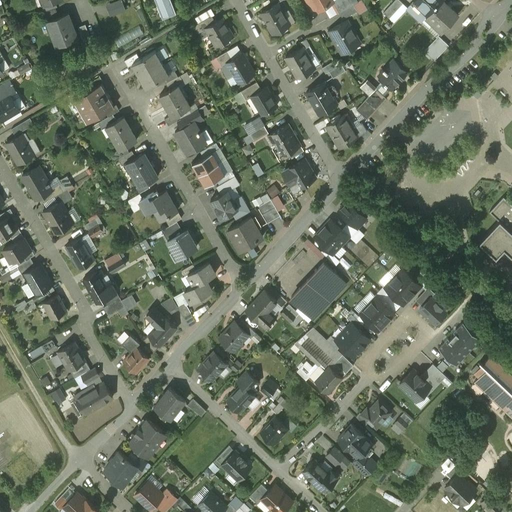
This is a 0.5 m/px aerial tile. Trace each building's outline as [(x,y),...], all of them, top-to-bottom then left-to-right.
[(177,11),(172,0),(156,0),(163,17),(177,11)] [(306,0),(307,1),(308,0),(311,0),(313,3),(312,5),(314,9),(317,9),(318,10),(333,2),(334,1),(333,0),(306,0)] [(358,0),(335,0),(334,1),(333,2),(339,12),(354,4),(358,1),(358,0)] [(400,0),(394,0),(384,12),(389,17),(403,3),(400,0)] [(413,0),(411,3),(412,3),(419,11),(418,12),(418,13),(414,17),(421,22),(426,16),(441,0),(413,0)] [(443,0),(441,0),(426,16),(442,31),(458,14),(443,0)] [(278,2),(261,12),(268,24),(268,25),(273,34),(290,24),(278,2)] [(403,3),(389,17),(394,22),(408,7),(403,3)] [(419,11),(412,3),(410,5),(410,8),(408,11),(414,17),(418,13),(418,12),(419,11)] [(354,4),(339,12),(343,18),(358,10),(354,4)] [(55,7),(45,11),(49,20),(58,16),(55,7)] [(49,20),(48,20),(57,45),(77,37),(68,12),(58,16),(49,20)] [(210,16),(194,25),(198,32),(205,28),(213,23),(210,16)] [(213,23),(205,28),(216,46),(233,35),(222,17),(213,23)] [(347,19),(328,30),(329,31),(331,29),(339,44),(337,45),(342,53),(352,47),(351,46),(359,41),(360,43),(360,42),(347,19)] [(86,24),(79,27),(84,41),(91,38),(86,24)] [(141,25),(116,38),(120,46),(145,33),(141,25)] [(439,35),(424,50),(434,60),(449,45),(439,35)] [(303,46),(285,56),(298,77),(315,67),(303,46)] [(140,59),(132,64),(139,75),(163,62),(156,50),(140,59)] [(228,50),(217,57),(222,66),(227,63),(227,62),(233,59),(228,50)] [(255,72),(243,52),(233,59),(227,62),(227,63),(238,82),(255,72)] [(137,53),(125,60),(128,66),(132,64),(140,59),(137,53)] [(0,73),(3,72),(2,71),(9,67),(3,56),(0,57),(0,73)] [(394,58),(385,68),(383,66),(382,67),(384,69),(379,75),(385,81),(384,81),(391,88),(407,71),(401,65),(394,58)] [(334,60),(322,67),(326,73),(329,70),(338,66),(334,60)] [(163,62),(139,75),(146,87),(162,77),(169,73),(163,62)] [(28,63),(19,68),(21,73),(31,68),(28,63)] [(342,63),(338,66),(329,70),(333,77),(346,69),(342,63)] [(169,73),(162,77),(166,83),(178,76),(174,70),(169,73)] [(100,76),(89,82),(92,87),(101,82),(102,83),(103,82),(100,75),(99,75),(100,76)] [(178,76),(166,83),(169,89),(178,84),(179,85),(184,82),(180,75),(178,76)] [(337,102),(325,80),(306,91),(319,113),(337,102)] [(257,81),(241,91),(246,99),(252,96),(251,96),(262,89),(257,81)] [(92,87),(74,98),(87,121),(106,111),(115,106),(114,105),(102,83),(101,82),(92,87)] [(169,89),(160,95),(171,115),(172,116),(179,113),(191,106),(179,85),(178,84),(169,89)] [(278,104),(267,86),(262,89),(251,96),(252,96),(262,114),(278,104)] [(376,87),(367,97),(376,109),(387,97),(376,87)] [(19,110),(9,93),(0,99),(0,116),(2,120),(19,110)] [(376,109),(367,97),(356,108),(367,118),(376,109)] [(115,106),(106,111),(109,116),(113,113),(119,110),(116,104),(114,105),(115,106)] [(181,118),(185,125),(194,120),(194,121),(203,116),(198,108),(181,118)] [(109,116),(98,122),(102,129),(107,126),(106,125),(116,119),(113,113),(109,116)] [(172,116),(171,115),(165,119),(168,125),(181,118),(179,113),(172,116)] [(344,113),(331,121),(332,121),(326,125),(332,134),(332,133),(340,145),(339,146),(339,147),(358,135),(353,127),(344,113)] [(116,119),(106,125),(107,126),(120,149),(126,145),(137,139),(124,115),(116,119)] [(30,117),(12,128),(15,136),(34,125),(30,117)] [(185,125),(175,131),(187,152),(202,143),(205,142),(201,135),(202,134),(201,132),(194,121),(194,120),(185,125)] [(362,122),(353,127),(358,135),(367,130),(362,122)] [(288,123),(269,134),(274,142),(275,142),(282,154),(281,155),(282,155),(301,144),(288,123)] [(264,125),(250,133),(255,140),(268,132),(264,125)] [(213,140),(207,129),(201,132),(202,134),(201,135),(205,142),(202,143),(204,146),(213,140)] [(35,155),(23,135),(7,144),(20,165),(35,155)] [(216,142),(211,144),(215,150),(220,147),(216,142)] [(211,144),(201,151),(204,156),(212,151),(213,151),(215,150),(211,144)] [(120,149),(110,154),(114,160),(118,158),(129,151),(126,145),(120,149)] [(129,151),(118,158),(122,165),(126,163),(126,162),(136,157),(132,150),(129,151)] [(204,156),(192,163),(195,168),(198,169),(200,173),(219,162),(213,151),(212,151),(204,156)] [(136,157),(126,162),(126,163),(140,186),(147,182),(158,175),(144,152),(136,157)] [(316,176),(305,156),(285,168),(286,168),(287,168),(295,183),(288,187),(294,198),(305,191),(301,185),(316,176)] [(219,162),(200,173),(203,177),(202,180),(205,185),(216,179),(225,174),(225,173),(219,162)] [(40,165),(22,176),(36,199),(41,196),(53,188),(49,181),(40,165)] [(235,175),(232,169),(227,172),(230,177),(234,175),(235,175)] [(225,174),(216,179),(219,184),(230,178),(230,177),(227,172),(225,173),(225,174)] [(239,184),(234,175),(230,177),(230,178),(235,186),(239,184)] [(56,176),(49,181),(53,188),(60,183),(56,176)] [(219,184),(217,185),(221,193),(227,189),(228,190),(234,186),(235,186),(230,178),(219,184)] [(147,182),(140,186),(136,187),(140,193),(150,187),(147,182)] [(60,183),(53,188),(41,196),(44,202),(54,196),(65,190),(61,183),(60,183)] [(267,187),(272,196),(281,191),(276,183),(267,187)] [(228,190),(227,189),(221,193),(211,199),(221,217),(232,211),(238,207),(233,200),(233,199),(240,196),(234,186),(228,190)] [(65,190),(54,196),(57,202),(61,200),(63,204),(73,197),(68,188),(65,190)] [(159,193),(149,199),(154,208),(161,219),(178,210),(173,201),(172,202),(166,190),(166,189),(159,193)] [(143,198),(139,201),(146,212),(154,208),(149,199),(159,193),(157,190),(143,198)] [(140,193),(132,197),(135,203),(139,201),(143,198),(140,193)] [(247,204),(242,195),(240,196),(233,200),(238,207),(232,211),(236,218),(249,210),(246,205),(247,204)] [(511,221),(511,203),(504,196),(490,211),(500,220),(511,230),(511,229),(508,226),(511,221)] [(271,198),(258,206),(267,222),(280,215),(271,198)] [(57,202),(43,211),(56,233),(74,222),(63,204),(61,200),(57,202)] [(348,200),(339,210),(357,227),(367,217),(348,200)] [(179,211),(170,216),(174,222),(182,217),(179,211)] [(11,214),(0,221),(0,237),(9,232),(18,226),(11,214)] [(252,216),(228,229),(240,249),(263,236),(252,216)] [(96,218),(86,224),(89,229),(99,223),(96,218)] [(331,219),(323,227),(341,244),(349,236),(331,219)] [(511,231),(511,230),(500,220),(480,242),(496,257),(504,248),(511,255),(511,231)] [(99,223),(89,229),(93,236),(103,230),(99,223)] [(18,226),(9,232),(12,237),(22,232),(18,226)] [(341,244),(323,227),(314,236),(333,253),(341,244)] [(187,228),(167,239),(177,256),(197,244),(187,228)] [(90,252),(81,236),(66,245),(76,261),(90,252)] [(25,237),(3,250),(10,262),(23,255),(32,249),(25,237)] [(32,249),(23,255),(26,260),(31,257),(35,254),(32,249)] [(119,251),(105,259),(112,272),(126,264),(119,251)] [(90,252),(76,261),(79,267),(94,258),(91,252),(90,252)] [(26,260),(17,265),(23,274),(25,273),(24,273),(36,266),(31,257),(26,260)] [(209,261),(196,269),(188,274),(194,284),(206,278),(216,272),(209,261)] [(346,282),(324,262),(291,296),(313,317),(346,282)] [(36,266),(24,273),(25,273),(29,281),(30,281),(37,292),(36,292),(36,293),(52,283),(41,263),(36,266)] [(193,263),(182,270),(185,275),(188,274),(196,269),(193,263)] [(394,277),(412,294),(421,285),(420,284),(414,278),(403,267),(394,277)] [(112,282),(106,285),(101,277),(105,275),(101,269),(97,271),(97,270),(83,279),(98,303),(104,299),(117,291),(112,282)] [(431,271),(427,275),(433,281),(437,276),(431,271)] [(414,278),(420,284),(425,278),(419,272),(414,278)] [(433,281),(427,275),(425,278),(420,284),(421,285),(425,289),(428,286),(433,281)] [(412,294),(394,277),(385,287),(389,290),(397,298),(403,304),(412,294)] [(206,278),(194,284),(185,290),(191,301),(213,289),(206,278)] [(379,290),(385,295),(388,291),(382,286),(379,290)] [(418,297),(424,303),(431,296),(435,292),(428,286),(425,289),(418,297)] [(265,289),(246,309),(265,327),(272,320),(274,318),(273,318),(275,315),(275,314),(280,309),(274,304),(277,301),(265,289)] [(388,291),(385,295),(393,302),(397,298),(389,290),(388,291)] [(117,291),(104,299),(107,304),(120,296),(117,291)] [(58,294),(43,302),(52,318),(67,310),(58,294)] [(377,295),(368,304),(387,321),(395,312),(389,307),(381,299),(377,295)] [(382,298),(381,299),(389,307),(393,302),(385,295),(382,298)] [(107,304),(104,306),(109,315),(119,309),(125,306),(120,296),(107,304)] [(172,296),(161,302),(172,313),(179,308),(177,306),(177,305),(172,296)] [(424,303),(420,308),(435,323),(446,310),(431,296),(424,303)] [(177,305),(177,306),(179,308),(184,317),(191,313),(184,301),(177,305)] [(35,302),(24,309),(27,313),(37,307),(35,302)] [(387,321),(368,304),(360,313),(367,319),(376,327),(378,330),(387,321)] [(125,306),(119,309),(123,316),(129,312),(125,306)] [(165,316),(154,306),(146,315),(156,324),(148,334),(160,345),(177,327),(165,316)] [(296,315),(286,306),(280,312),(291,321),(296,315)] [(376,327),(367,319),(363,323),(371,331),(376,327)] [(235,321),(220,337),(233,350),(236,346),(243,346),(243,339),(248,334),(249,333),(246,331),(235,321)] [(352,321),(344,330),(362,347),(370,339),(352,321)] [(455,333),(452,336),(469,351),(481,338),(477,334),(480,331),(474,326),(472,329),(463,321),(453,331),(455,333)] [(256,332),(250,326),(246,331),(249,333),(248,334),(251,337),(256,332)] [(362,347),(344,330),(335,339),(354,356),(362,347)] [(140,342),(130,333),(130,334),(131,335),(124,343),(122,342),(122,343),(131,351),(123,360),(136,371),(149,357),(137,345),(140,342)] [(160,345),(148,334),(144,339),(154,351),(160,345)] [(469,351),(452,336),(450,338),(448,337),(438,347),(447,355),(444,358),(450,363),(452,360),(457,364),(469,351)] [(52,338),(42,345),(46,351),(56,345),(52,338)] [(74,341),(58,350),(58,351),(59,351),(65,361),(69,369),(70,369),(86,360),(85,359),(79,349),(74,341)] [(214,350),(199,366),(205,372),(204,376),(208,380),(212,378),(227,363),(214,350)] [(354,364),(343,353),(335,362),(346,372),(354,364)] [(511,374),(491,354),(483,363),(480,361),(480,362),(482,364),(474,373),(478,377),(474,381),(475,382),(477,381),(485,389),(484,390),(484,391),(483,392),(490,399),(493,397),(501,404),(500,405),(504,409),(511,416),(511,374)] [(437,363),(443,369),(449,363),(443,357),(437,363)] [(86,360),(70,369),(75,377),(90,368),(86,360)] [(433,362),(420,375),(430,385),(433,388),(446,375),(433,362)] [(342,376),(330,365),(315,380),(328,392),(335,385),(334,385),(342,376)] [(96,367),(82,375),(86,382),(100,374),(96,367)] [(413,369),(400,383),(417,399),(424,392),(427,395),(433,388),(430,385),(420,375),(413,369)] [(259,382),(246,370),(238,379),(242,383),(250,391),(259,382)] [(279,386),(270,378),(267,381),(276,389),(279,386)] [(104,380),(92,388),(90,385),(75,394),(85,412),(113,396),(104,380)] [(267,381),(261,388),(270,396),(276,389),(267,381)] [(250,391),(242,383),(227,398),(240,411),(255,395),(250,391)] [(51,391),(57,402),(67,396),(61,385),(51,391)] [(185,399),(169,387),(155,405),(171,417),(185,399)] [(207,410),(194,397),(188,404),(202,415),(207,410)] [(379,398),(369,408),(367,406),(361,412),(361,413),(369,420),(376,427),(392,410),(379,398)] [(280,401),(275,407),(279,411),(285,405),(282,403),(280,401)] [(369,420),(361,413),(361,412),(360,411),(356,415),(365,424),(369,420)] [(412,419),(404,411),(400,416),(408,424),(412,419)] [(286,424),(276,415),(260,430),(273,443),(275,441),(275,442),(280,437),(279,437),(289,427),(292,423),(289,420),(286,424)] [(408,424),(400,416),(395,421),(403,429),(408,424)] [(166,432),(147,417),(140,426),(139,426),(136,431),(137,431),(130,440),(149,455),(166,432)] [(372,442),(351,423),(338,437),(358,456),(362,452),(367,448),(372,442)] [(229,444),(221,452),(227,458),(235,449),(229,444)] [(247,460),(236,449),(235,449),(227,458),(222,463),(231,471),(233,471),(239,477),(252,464),(251,464),(251,460),(250,460),(247,460)] [(128,456),(119,450),(105,469),(114,476),(113,477),(123,484),(136,468),(138,464),(128,456)] [(147,461),(133,450),(128,456),(138,464),(136,468),(140,471),(147,461)] [(332,450),(326,455),(335,464),(341,459),(332,450)] [(221,452),(216,458),(222,463),(227,458),(221,452)] [(367,457),(362,452),(358,456),(353,462),(362,471),(365,468),(370,472),(378,464),(369,456),(367,457)] [(328,472),(314,459),(303,471),(317,484),(316,484),(324,491),(338,476),(330,469),(328,472)] [(457,462),(446,473),(452,478),(458,473),(461,476),(466,471),(457,462)] [(467,480),(466,481),(461,476),(458,473),(452,478),(450,481),(451,482),(446,488),(462,504),(476,488),(467,480)] [(262,482),(250,495),(258,502),(262,498),(269,490),(262,482)] [(281,511),(293,500),(275,483),(269,490),(262,498),(276,511),(281,511)] [(163,493),(153,484),(148,484),(145,487),(143,485),(135,494),(150,508),(156,502),(163,494),(163,493)] [(178,498),(167,488),(163,493),(163,494),(156,502),(165,511),(172,504),(178,498)] [(85,498),(77,491),(63,505),(70,511),(84,511),(92,504),(86,497),(85,498)] [(226,505),(211,491),(199,503),(208,511),(220,511),(226,505)] [(496,511),(503,505),(489,493),(481,502),(491,511),(496,511)] [(178,498),(172,504),(175,507),(178,504),(181,506),(186,501),(180,495),(178,498)] [(230,502),(230,501),(226,505),(220,511),(233,511),(240,506),(243,502),(236,496),(230,502)] [(190,511),(194,508),(186,501),(181,506),(185,510),(186,509),(189,511),(190,511)] [(251,507),(244,501),(243,502),(240,506),(246,511),(247,511),(251,507)]
